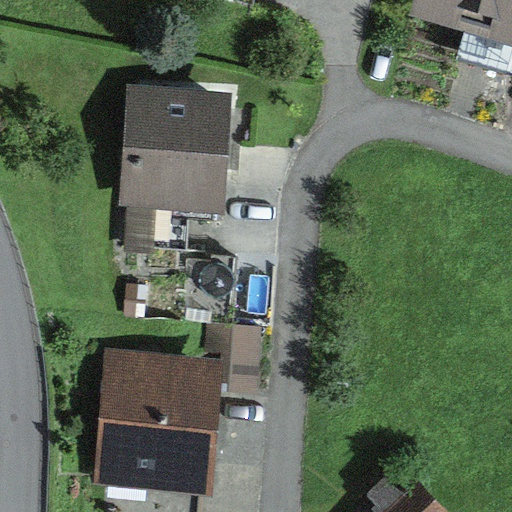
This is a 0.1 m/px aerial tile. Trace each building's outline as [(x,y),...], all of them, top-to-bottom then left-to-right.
[(511,0),(417,0),(411,22),(511,49),(511,0)] [(230,99),(127,91),(120,212),(222,222),(230,99)] [(263,329),(206,324),(203,350),(224,353),(223,365),(220,392),(258,394),(263,329)] [(223,365),(105,349),(93,489),(210,501),(220,392),(223,365)] [(445,511),(399,469),(367,498),(378,508),(373,511),(445,511)]
